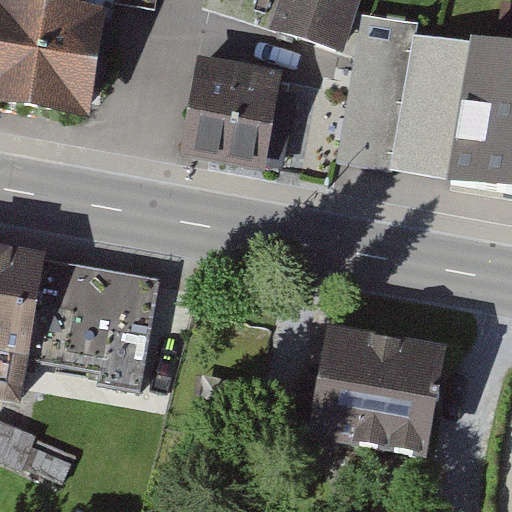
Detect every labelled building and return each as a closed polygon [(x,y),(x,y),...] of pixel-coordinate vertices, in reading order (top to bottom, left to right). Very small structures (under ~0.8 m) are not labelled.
[(70,0),(68,18),(0,5),(0,119),(91,134),(108,29),(114,30),(117,11),(158,17),(159,0),(70,0)] [(366,0),(282,0),(271,36),(345,62),(366,0)] [(511,48),(490,46),(474,166),(511,170),(511,48)] [(348,71),(337,68),(328,101),(388,119),(402,63),(354,49),(348,71)] [(283,85),(199,67),(181,168),(266,184),(268,174),(285,177),(299,101),(281,97),(283,85)] [(159,288),(0,260),(0,412),(22,417),(30,369),(102,383),(100,394),(144,401),(159,288)] [(450,362),(330,341),(309,454),(429,477),(450,362)] [(38,442),(0,426),(0,467),(62,494),(72,470),(34,454),(38,442)]
